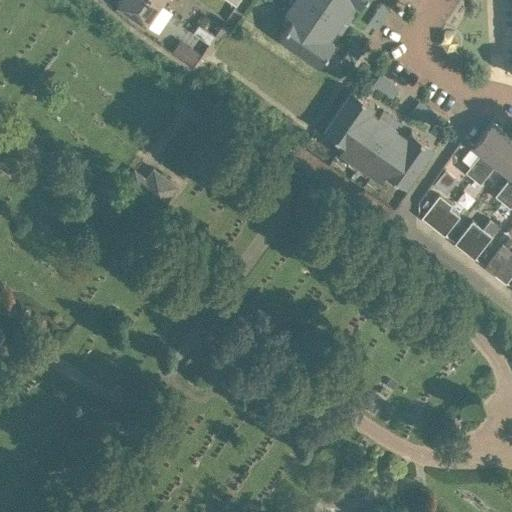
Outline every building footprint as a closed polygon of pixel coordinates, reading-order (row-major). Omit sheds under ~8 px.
[(146,25),(159,5),(151,0),(118,0),(116,4),(146,25)] [(292,0),(285,12),(291,16),(278,36),(319,64),(333,43),(327,38),(337,24),(343,29),(349,20),(343,15),(352,1),(359,6),(362,0),(292,0)] [(378,17),(385,8),(380,4),(374,14),(378,17)] [(383,20),(389,11),(385,8),(378,17),(383,20)] [(372,27),(378,17),(374,14),(367,23),(372,27)] [(376,30),(383,20),(378,17),(372,27),(376,30)] [(201,37),(205,30),(198,24),(193,31),(201,37)] [(205,30),(201,37),(208,42),(213,36),(205,30)] [(179,41),(172,52),(192,65),(199,54),(179,41)] [(351,57),(358,47),(353,44),(346,53),(351,57)] [(356,60),(362,50),(358,47),(351,57),(356,60)] [(344,66),(351,57),(346,53),(340,63),(344,66)] [(349,69),(356,60),(351,57),(344,66),(349,69)] [(385,86),(389,81),(379,75),(376,79),(385,86)] [(382,91),(385,86),(376,79),(373,84),(382,91)] [(385,86),(395,92),(398,88),(389,81),(385,86)] [(392,97),(395,92),(385,86),(382,91),(392,97)] [(352,90),(341,106),(326,127),(344,142),(339,148),(350,157),(348,160),(367,175),(371,170),(381,177),(387,168),(406,182),(432,145),(411,130),(406,137),(392,127),(396,120),(388,114),(383,121),(369,111),(373,104),(352,90)] [(424,113),(428,108),(418,102),(415,106),(424,113)] [(421,118),(424,113),(415,106),(412,111),(421,118)] [(424,113),(434,119),(437,115),(428,108),(424,113)] [(431,124),(434,119),(424,113),(421,118),(431,124)] [(472,177),(507,133),(492,121),(472,146),(480,152),(465,172),(472,177)] [(503,169),(511,157),(511,137),(507,133),(472,177),(479,183),(495,163),(503,169)] [(502,201),(511,188),(511,157),(503,169),(510,175),(495,195),(502,201)] [(178,185),(151,166),(145,175),(134,168),(118,190),(143,208),(150,198),(162,207),(178,185)] [(433,184),(446,194),(458,179),(445,169),(433,184)] [(362,187),(370,192),(376,182),(369,177),(362,187)] [(511,188),(502,201),(510,207),(511,203),(511,188)] [(448,207),(449,208),(452,205),(438,194),(421,216),(433,226),(448,207)] [(421,205),(426,209),(430,203),(426,200),(421,205)] [(458,215),(449,208),(448,207),(433,226),(443,234),(458,215)] [(464,250),(481,228),(472,220),(454,243),(464,250)] [(481,228),(464,250),(473,258),(491,235),(481,228)] [(511,239),(509,237),(503,244),(511,251),(511,250),(511,239)] [(494,273),(511,251),(503,244),(501,243),(483,266),(494,273)] [(511,250),(511,251),(494,273),(506,283),(511,274),(511,250)]
